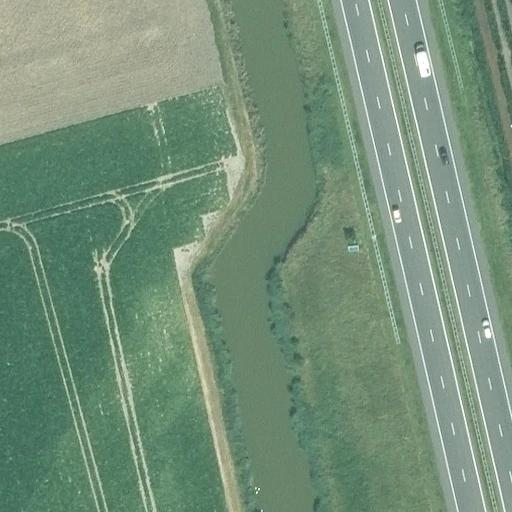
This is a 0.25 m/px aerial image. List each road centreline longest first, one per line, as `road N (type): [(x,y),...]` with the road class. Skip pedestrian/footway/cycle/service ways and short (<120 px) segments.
road 1 (trunk): [(349,0),(465,511)]
road 2 (trunk): [(511,470),(404,0)]
